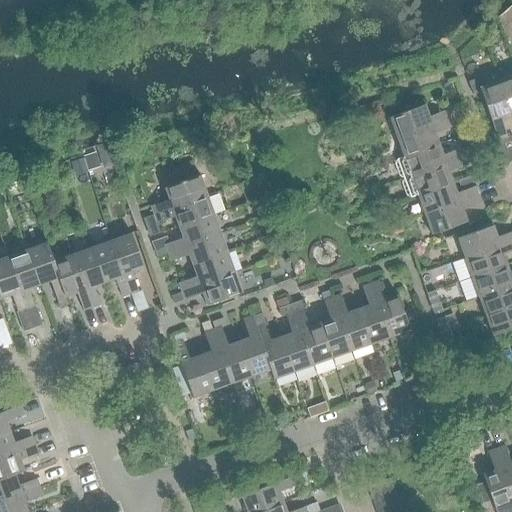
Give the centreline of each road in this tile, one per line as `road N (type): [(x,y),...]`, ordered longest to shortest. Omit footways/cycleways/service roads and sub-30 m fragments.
road 1 (residential): [(139,511),(132,501),(322,427)]
road 2 (residential): [(322,427),(354,440),(511,386)]
